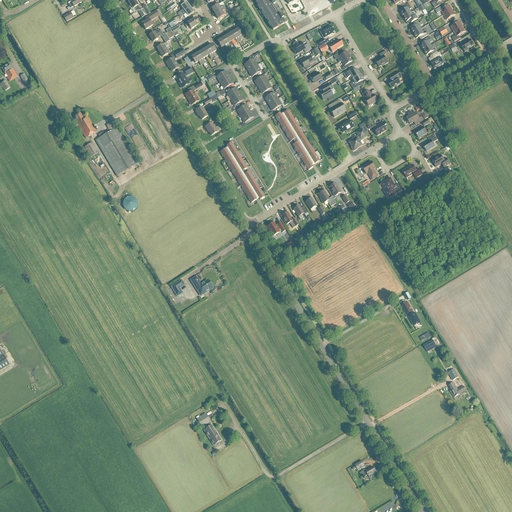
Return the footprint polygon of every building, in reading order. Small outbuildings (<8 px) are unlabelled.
[(68,0),(66,1),(71,9),(74,7),(74,8),(82,3),(79,0),(68,0)] [(130,0),(128,2),(133,10),(134,9),(136,12),(140,10),(138,6),(134,0),(130,0)] [(253,0),(254,1),(255,0),(256,0),(258,2),(256,3),(260,10),(259,11),(260,11),(264,17),(263,18),(264,17),(268,24),(267,25),(269,24),(273,31),(284,24),(281,19),(283,18),(281,14),(279,15),(273,5),(275,4),(272,0),(270,1),(269,0),(253,0)] [(439,3),(443,0),(433,0),(435,2),(432,4),(435,9),(441,5),(439,3)] [(186,3),(181,7),(183,10),(181,12),(177,14),(179,16),(182,14),(185,12),(190,8),(186,3)] [(169,11),(172,9),(176,6),(174,4),(166,10),(168,12),(169,11)] [(401,9),(403,11),(400,13),(403,18),(411,13),(409,10),(411,9),(408,4),(401,9)] [(142,7),(147,16),(151,14),(145,5),(142,7)] [(211,9),(214,15),(225,8),(224,6),(220,9),(218,5),(211,9)] [(444,16),(452,11),(449,6),(447,8),(445,5),(435,11),(437,14),(441,11),(444,16)] [(185,12),(186,14),(188,17),(194,13),(190,8),(185,12)] [(214,15),(218,20),(224,16),(222,13),(226,10),(225,8),(214,15)] [(159,10),(156,11),(159,16),(164,24),(166,22),(159,10)] [(159,16),(156,11),(146,17),(148,20),(141,24),(145,31),(152,26),(150,22),(159,16)] [(452,11),(444,16),(447,21),(455,16),(452,11)] [(70,13),(63,17),(66,22),(73,18),(70,13)] [(413,16),(411,13),(403,18),(406,23),(409,21),(410,24),(418,19),(415,14),(413,16)] [(199,25),(195,19),(185,25),(187,28),(189,27),(191,30),(199,25)] [(411,25),(413,28),(410,30),(413,35),(421,30),(420,27),(423,25),(421,23),(419,24),(417,22),(411,25)] [(459,23),(451,28),(454,33),(462,28),(459,23)] [(328,28),(320,33),(323,39),(332,34),(332,33),(334,32),(331,27),(329,28),(328,28)] [(447,33),(444,28),(439,31),(442,37),(447,33)] [(456,36),(455,36),(452,38),(454,43),(460,39),(459,36),(465,32),(462,28),(454,33),(456,36)] [(239,43),(241,42),(238,38),(242,36),(238,29),(232,32),(239,43)] [(149,36),(153,43),(158,39),(158,38),(163,35),(160,30),(154,33),(149,36)] [(424,35),(421,30),(413,35),(416,39),(419,38),(420,41),(429,35),(427,33),(424,35)] [(237,44),(239,43),(232,32),(227,35),(231,42),(234,40),(237,44)] [(228,44),(231,42),(227,35),(222,39),(229,49),(230,48),(228,44)] [(420,46),(423,51),(431,46),(430,44),(432,42),(431,40),(429,41),(428,38),(421,42),(423,45),(420,46)] [(222,39),(217,42),(221,49),(224,47),(227,50),(229,49),(222,39)] [(474,46),(470,40),(461,46),(465,53),(469,50),(468,49),(474,46)] [(332,44),(328,47),(332,53),(336,51),(336,50),(342,46),(339,41),(332,45),(332,44)] [(156,49),(162,58),(168,54),(165,49),(168,47),(166,43),(163,45),(156,49)] [(296,55),(303,51),(305,54),(311,50),(308,45),(303,47),(301,44),(298,45),(297,43),(296,43),(293,44),(293,45),(294,48),(292,49),(296,55)] [(212,45),(206,48),(213,59),(215,57),(212,54),(216,52),(212,45)] [(431,46),(423,51),(426,56),(429,55),(431,57),(438,53),(436,50),(434,51),(431,46)] [(213,59),(206,48),(201,51),(205,58),(208,56),(211,60),(213,59)] [(166,63),(168,68),(169,67),(172,72),(179,68),(174,61),(185,54),(182,49),(174,54),(176,57),(173,59),(166,63)] [(309,56),(300,62),(304,69),(305,68),(306,70),(311,67),(309,65),(313,63),(311,59),(314,57),(315,58),(320,55),(317,49),(311,52),(313,54),(309,56)] [(201,51),(196,54),(202,65),(204,64),(202,60),(205,58),(201,51)] [(375,62),(379,68),(384,65),(384,66),(388,63),(384,56),(386,55),(384,51),(379,54),(381,58),(380,58),(380,59),(375,62)] [(346,52),(341,55),(340,53),(333,57),(335,61),(336,60),(337,61),(340,59),(341,62),(349,57),(346,52)] [(435,60),(430,63),(434,70),(443,64),(439,58),(441,57),(439,53),(433,57),(435,60)] [(196,54),(191,58),(195,64),(198,62),(200,66),(202,65),(196,54)] [(341,62),(344,67),(342,68),(343,71),(351,66),(349,64),(352,62),(349,57),(341,62)] [(248,72),(257,66),(253,60),(244,65),(248,72)] [(10,82),(17,77),(14,72),(13,70),(13,69),(10,64),(2,69),(10,82)] [(257,66),(248,72),(252,78),(261,72),(257,66)] [(180,77),(176,80),(181,89),(190,83),(186,77),(192,73),(189,68),(178,74),(180,77)] [(349,71),(343,74),(346,79),(350,78),(351,80),(360,75),(357,70),(355,71),(354,69),(349,71)] [(216,77),(220,83),(229,78),(225,72),(216,77)] [(398,72),(392,76),(395,80),(388,84),(392,89),(400,84),(398,81),(402,78),(398,72)] [(318,73),(310,78),(313,84),(322,79),(318,73)] [(323,78),(325,82),(332,77),(330,74),(323,78)] [(353,83),(350,85),(353,90),(359,87),(357,84),(363,81),(360,75),(351,80),(353,83)] [(258,89),(267,83),(263,76),(254,82),(258,89)] [(229,78),(220,83),(224,90),(233,84),(229,78)] [(195,87),(197,90),(203,86),(202,86),(207,83),(205,79),(204,80),(202,82),(200,82),(201,83),(195,87)] [(1,84),(5,91),(10,88),(6,81),(4,82),(1,84)] [(267,83),(258,89),(262,95),(271,89),(267,83)] [(319,94),(323,101),(332,96),(329,91),(333,89),(330,84),(324,88),(326,90),(319,94)] [(226,94),(230,100),(239,95),(236,89),(226,94)] [(185,96),(191,106),(199,101),(193,91),(185,96)] [(371,96),(368,91),(362,95),(365,100),(364,101),(368,107),(376,102),(372,96),(371,96)] [(268,105),(277,99),(274,93),(265,99),(268,105)] [(230,100),(234,107),(243,101),(239,95),(230,100)] [(281,106),(277,99),(268,105),(272,111),(281,106)] [(329,111),(334,118),(345,111),(339,101),(332,105),(334,108),(329,111)] [(415,108),(418,113),(424,109),(421,104),(415,108)] [(237,111),(240,117),(250,111),(246,105),(237,111)] [(202,108),(195,112),(198,116),(201,121),(208,117),(202,108)] [(240,117),(244,124),(254,118),(250,111),(240,117)] [(278,122),(281,127),(288,123),(293,119),(291,116),(292,116),(290,113),(289,113),(288,111),(283,114),(281,115),(280,114),(275,117),(276,119),(277,122),(278,122)] [(415,126),(423,121),(420,116),(418,118),(416,113),(413,115),(411,112),(407,115),(409,117),(406,119),(410,125),(414,123),(415,126)] [(78,127),(86,139),(96,133),(87,117),(84,119),(81,114),(74,118),(78,124),(77,125),(74,126),(75,129),(78,127)] [(296,123),(293,119),(288,123),(281,127),(282,129),(283,132),(284,132),(286,135),(293,131),(299,128),(297,126),(298,125),(296,123)] [(343,125),(339,127),(343,133),(345,132),(346,134),(347,135),(351,133),(351,131),(350,130),(353,128),(349,121),(342,125),(343,125)] [(117,128),(114,122),(106,126),(110,132),(105,135),(104,132),(98,135),(100,138),(95,141),(117,177),(138,164),(117,128)] [(205,128),(207,132),(208,131),(211,136),(217,133),(217,132),(218,132),(219,131),(219,129),(218,128),(217,128),(216,128),(215,129),(212,123),(205,128)] [(387,128),(383,123),(374,128),(377,132),(375,133),(377,137),(380,135),(381,135),(381,134),(386,131),(385,129),(387,128)] [(427,134),(423,127),(414,133),(418,139),(427,134)] [(300,130),(299,128),(293,131),(286,135),(286,136),(288,139),(290,142),(293,141),(294,142),(298,140),(304,136),(301,133),(302,132),(300,130)] [(352,140),(349,143),(352,148),(351,148),(353,152),(357,150),(356,149),(362,146),(359,142),(363,140),(367,138),(365,136),(362,130),(356,134),(359,138),(358,139),(357,138),(356,139),(355,138),(353,139),(353,141),(352,140)] [(433,144),(438,141),(434,135),(428,139),(430,142),(423,146),(427,154),(428,154),(426,152),(435,147),(433,144)] [(306,140),(304,136),(298,140),(294,142),(295,144),(292,145),(295,149),(294,149),(296,152),(297,152),(303,148),(309,145),(308,143),(308,142),(306,140)] [(98,154),(92,143),(85,148),(90,157),(98,154)] [(231,143),(226,146),(227,148),(227,149),(220,153),(221,155),(223,158),(225,161),(232,157),(238,154),(234,148),(235,148),(233,145),(233,146),(231,143)] [(310,147),(309,145),(303,148),(297,152),(299,156),(298,156),(300,159),(301,159),(302,161),(308,157),(314,153),(312,150),(312,149),(311,147),(310,147)] [(316,157),(314,153),(308,157),(302,161),(305,166),(306,169),(307,169),(308,171),(313,168),(312,166),(314,165),(319,162),(318,160),(318,159),(317,157),(316,157)] [(232,157),(225,161),(227,165),(229,168),(230,170),(237,166),(243,162),(240,158),(241,158),(239,155),(239,156),(238,154),(232,157)] [(442,164),(444,168),(450,164),(447,159),(444,161),(441,156),(432,161),(436,168),(442,164)] [(237,166),(230,170),(232,172),(231,172),(233,175),(233,174),(236,178),(242,174),(245,172),(244,171),(247,169),(245,165),(243,162),(237,166)] [(369,163),(368,164),(362,168),(366,175),(368,174),(372,180),(378,177),(374,170),(376,169),(371,162),(371,163),(370,163),(369,163)] [(416,179),(422,175),(419,169),(416,171),(413,165),(402,172),(407,179),(413,174),(416,179)] [(242,174),(236,178),(238,182),(237,182),(239,185),(239,184),(241,187),(247,182),(253,179),(253,178),(252,176),(251,176),(249,172),(246,174),(245,172),(242,174)] [(247,182),(241,187),(242,189),(243,192),(244,191),(246,195),(253,191),(258,187),(257,185),(258,185),(256,183),(255,183),(253,179),(247,182)] [(395,187),(390,179),(381,184),(387,193),(393,189),(396,194),(402,191),(398,185),(395,187)] [(335,184),(329,188),(334,197),(341,193),(335,184)] [(253,191),(246,195),(248,199),(249,202),(250,201),(251,204),(258,200),(259,199),(260,201),(265,198),(263,195),(264,195),(262,192),(262,193),(258,187),(253,191)] [(324,191),(318,195),(321,200),(321,201),(323,204),(327,202),(330,208),(336,204),(332,198),(329,199),(324,191)] [(121,200),(125,213),(138,208),(134,196),(121,200)] [(316,207),(311,199),(305,203),(310,211),(316,207)] [(300,209),(299,206),(293,210),(298,218),(303,214),(304,215),(307,213),(304,207),(300,209)] [(287,213),(281,217),(286,225),(289,223),(293,229),(298,226),(294,219),(292,221),(287,213)] [(274,223),(267,228),(272,237),(279,233),(281,232),(282,233),(285,231),(281,224),(275,227),(274,223)] [(191,281),(200,295),(212,288),(207,281),(201,285),(196,278),(191,281)] [(177,297),(183,294),(176,284),(171,287),(177,297)] [(412,315),(412,314),(414,313),(408,303),(406,304),(405,303),(402,305),(404,310),(403,310),(407,317),(409,315),(410,316),(409,317),(414,326),(420,322),(415,314),(412,315)] [(435,345),(433,341),(424,346),(426,350),(435,345)] [(0,370),(10,365),(0,349),(0,370)] [(458,378),(454,370),(448,373),(452,381),(454,380),(458,378)] [(450,392),(454,398),(466,391),(464,387),(458,390),(454,384),(449,386),(452,391),(450,392)] [(197,419),(202,427),(210,422),(205,414),(197,419)] [(212,425),(204,430),(213,446),(221,441),(212,425)] [(365,477),(368,475),(370,479),(373,477),(372,475),(376,473),(373,467),(366,472),(365,470),(362,472),(365,477),(365,476),(365,477)]
